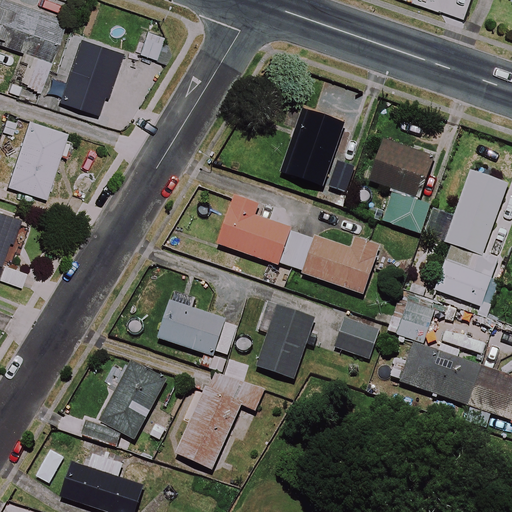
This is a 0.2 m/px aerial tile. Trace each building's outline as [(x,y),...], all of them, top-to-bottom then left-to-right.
[(64,21),(0,0),(0,44),(51,61),(64,21)] [(145,38),(138,56),(160,66),(168,48),(145,38)] [(121,56),(82,42),(61,102),(100,116),(121,56)] [(334,162),(345,127),(303,114),(284,176),(347,195),(355,168),(334,162)] [(66,159),(71,141),(65,139),(66,135),(29,123),(9,187),(46,199),(59,157),(66,159)] [(433,158),(383,142),(369,183),(419,199),(433,158)] [(507,187),(472,174),(447,245),(482,257),(507,187)] [(429,207),(391,196),(383,224),(421,235),(429,207)] [(259,207),(234,198),(218,245),(363,297),(380,247),(354,238),(349,252),(255,219),(259,207)] [(0,269),(18,223),(0,216),(0,269)] [(489,279),(446,263),(435,291),(478,307),(489,279)] [(196,301),(175,293),(159,339),(226,363),(238,328),(192,312),(196,301)] [(315,320),(278,307),(257,369),(294,382),(315,320)] [(399,307),(388,332),(424,346),(434,322),(399,307)] [(380,331),(345,319),(334,349),(369,361),(380,331)] [(511,378),(414,345),(407,364),(399,362),(393,381),(511,422),(511,378)] [(166,382),(132,364),(94,436),(128,454),(166,382)] [(264,393),(214,371),(176,455),(212,471),(241,406),(255,412),(264,393)] [(135,511),(144,488),(72,464),(61,498),(103,511),(135,511)]
